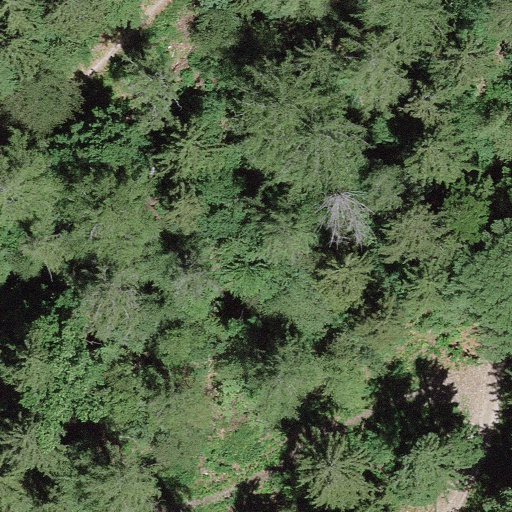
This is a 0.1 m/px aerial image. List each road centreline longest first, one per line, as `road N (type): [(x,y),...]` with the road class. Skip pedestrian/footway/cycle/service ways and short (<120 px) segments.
road 1 (track): [(479,394),(432,387),(390,399),(282,462),(129,511)]
road 2 (track): [(0,146),(151,0)]
road 3 (track): [(479,394),(484,437),(472,474),(445,511)]
